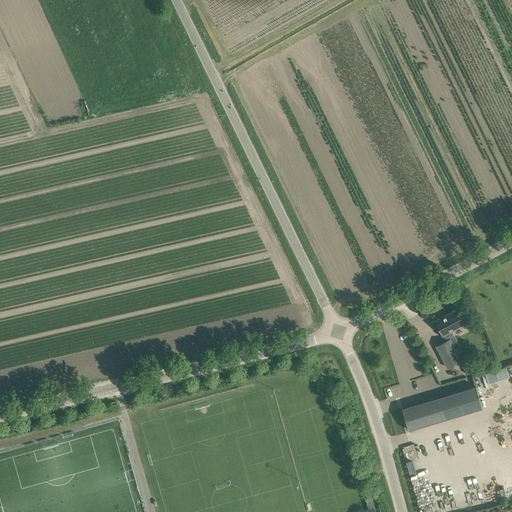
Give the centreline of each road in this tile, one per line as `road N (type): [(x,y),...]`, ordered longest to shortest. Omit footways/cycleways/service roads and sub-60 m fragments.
road 1 (unclassified): [(336,329),(176,0)]
road 2 (tertiary): [(0,414),(336,329)]
road 3 (tertiary): [(336,329),(511,240)]
road 4 (unclassified): [(400,511),(375,421),(336,329)]
